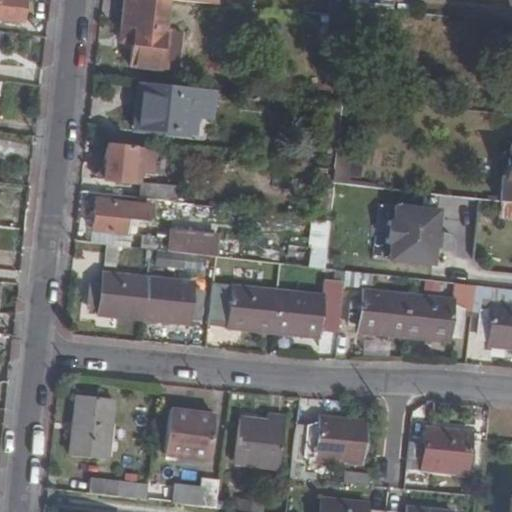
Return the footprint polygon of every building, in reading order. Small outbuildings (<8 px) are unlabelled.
[(0,0),(0,18),(25,21),(27,0),(0,0)] [(139,0),(125,0),(123,27),(136,28),(139,0)] [(139,0),(136,28),(134,45),(131,65),(168,69),(168,62),(168,61),(162,60),(162,55),(168,51),(168,40),(164,39),(166,29),(168,0),(139,0)] [(333,0),(331,18),(352,21),(354,5),(354,0),(333,0)] [(392,9),(392,0),(354,0),(354,5),(392,9)] [(136,28),(123,27),(121,43),(134,45),(136,28)] [(181,31),(166,29),(164,39),(168,40),(168,51),(162,55),(162,60),(168,61),(178,62),(181,31)] [(210,89),(146,82),(139,125),(191,131),(192,115),(207,116),(210,89)] [(339,134),(343,103),(325,100),(322,133),(339,134)] [(108,142),(104,178),(131,182),(132,172),(151,175),(155,148),(135,146),(108,142)] [(507,202),(511,202),(511,151),(511,155),(508,155),(506,173),(504,173),(501,201),(507,202)] [(346,176),(359,178),(361,167),(347,165),(346,176)] [(146,220),(147,204),(97,198),(94,228),(127,232),(128,218),(146,220)] [(439,209),(395,205),(390,258),(434,262),(439,209)] [(326,269),(328,220),(311,219),(309,268),(326,269)] [(142,234),(141,246),(150,247),(167,249),(168,237),(142,234)] [(104,266),(115,268),(117,248),(106,247),(104,266)] [(329,285),(341,286),(343,270),(331,268),(329,285)] [(99,311),(144,316),(148,274),(102,269),(101,278),(91,278),(89,303),(99,303),(99,311)] [(343,270),(341,286),(358,288),(359,284),(374,285),(375,273),(343,270)] [(148,274),(144,316),(190,321),(190,314),(201,314),(204,289),(193,288),(194,279),(148,274)] [(404,293),(400,336),(446,341),(446,333),(456,334),(458,308),(469,310),(472,284),(453,282),(451,299),(404,293)] [(228,326),(272,330),(276,289),(232,284),(231,293),(211,290),(209,315),(229,317),(228,326)] [(486,345),(511,347),(511,305),(490,302),(492,286),(472,284),(469,310),(480,311),(478,336),(487,338),(486,345)] [(400,336),(404,293),(361,288),(360,298),(349,297),(347,322),(357,323),(356,331),(400,336)] [(322,294),(276,289),(272,330),(318,335),(318,327),(329,327),(331,303),(321,302),(322,294)] [(78,393),(71,453),(108,457),(114,397),(78,393)] [(164,454),(207,459),(211,414),(169,409),(164,454)] [(284,466),(290,413),(269,410),(268,418),(240,416),(235,462),(284,466)] [(306,424),(303,449),(314,450),(314,457),(359,461),(362,420),(318,415),(316,424),(306,424)] [(420,439),(409,438),(406,462),(417,463),(417,469),(466,474),(466,467),(475,467),(479,434),(470,434),(470,432),(421,427),(420,439)] [(346,472),(345,479),(368,482),(369,474),(346,472)] [(408,473),(407,483),(422,485),(422,474),(408,473)] [(91,477),(90,491),(145,498),(147,483),(91,477)] [(171,501),(215,506),(218,479),(201,478),(200,487),(173,484),(171,501)] [(384,511),(385,508),(364,506),(365,502),(319,497),(317,511),(384,511)]
